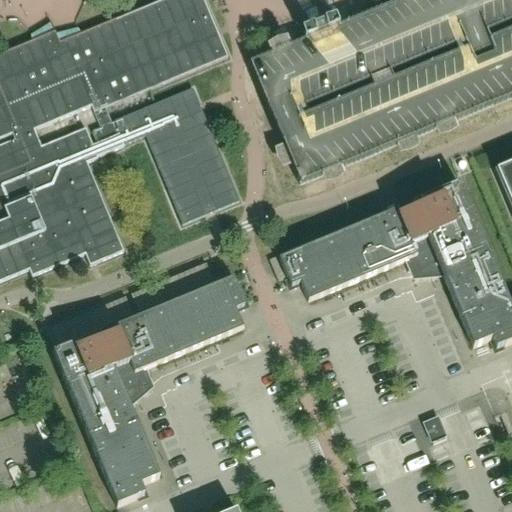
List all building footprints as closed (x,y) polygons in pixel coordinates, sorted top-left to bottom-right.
[(0,140),(12,136),(14,140),(35,132),(92,108),(95,115),(106,110),(228,60),(202,0),(167,0),(59,45),(55,34),(0,56),(0,140)] [(511,0),(419,0),(262,66),(310,179),(511,95),(511,0)] [(253,5),(247,23),(271,31),(277,13),(253,5)] [(194,92),(114,125),(119,136),(124,148),(143,140),(181,230),(241,205),(194,92)] [(0,284),(29,273),(31,279),(84,257),(89,268),(123,254),(112,226),(93,180),(87,166),(98,162),(97,160),(124,149),(124,148),(119,136),(99,144),(94,133),(101,130),(99,126),(44,148),(37,132),(14,141),(15,142),(0,148),(0,284)] [(511,165),(495,173),(511,214),(511,165)] [(397,213),(278,262),(286,282),(287,282),(290,290),(300,286),(308,305),(407,264),(414,282),(443,280),(472,351),(500,340),(503,348),(503,349),(503,350),(511,346),(511,315),(459,187),(412,207),(415,213),(399,220),(397,213)] [(99,337),(52,356),(117,510),(136,502),(136,501),(135,501),(132,492),(159,481),(127,404),(146,389),(140,375),(143,373),(243,332),(235,313),(245,309),(241,301),(233,281),(114,331),(117,337),(102,343),(99,337)] [(446,439),(438,419),(422,426),(430,445),(446,439)]
